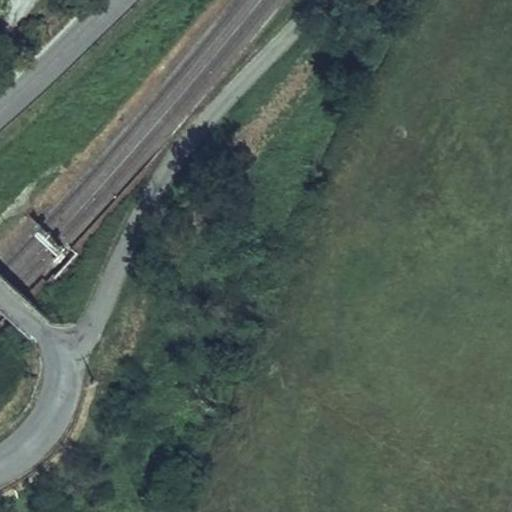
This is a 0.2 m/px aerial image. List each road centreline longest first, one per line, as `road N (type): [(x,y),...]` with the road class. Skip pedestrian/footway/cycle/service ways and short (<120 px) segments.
road 1 (unclassified): [(320,0),(179,150),(141,210),(88,331),(60,361)]
road 2 (tertiary): [(0,110),(115,0)]
road 3 (tertiary): [(0,462),(52,414),(60,361)]
